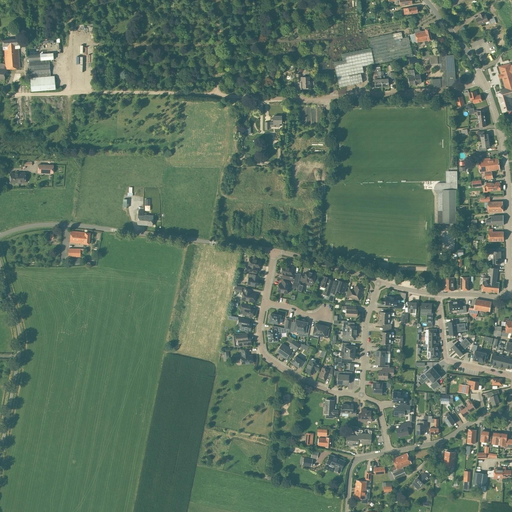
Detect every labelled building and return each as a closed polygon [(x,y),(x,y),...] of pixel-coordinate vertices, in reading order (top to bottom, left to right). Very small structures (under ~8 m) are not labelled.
[(485,22),(488,21),(486,15),(485,15),(484,12),(478,15),(479,18),(476,19),(479,25),(482,24),(483,24),(485,23),(485,22)] [(429,41),(431,40),(428,28),(425,29),(425,30),(414,33),(414,34),(409,35),(413,44),(417,43),(424,41),(425,45),(430,43),(429,41)] [(401,32),(369,39),(371,51),(345,56),(346,63),(334,65),(339,87),(362,82),(360,73),(363,72),(362,66),(412,56),(408,37),(402,38),(401,32)] [(3,50),(4,50),(5,64),(0,63),(0,79),(5,80),(6,69),(20,68),(19,48),(20,48),(19,39),(2,40),(3,50)] [(429,55),(419,57),(420,60),(430,58),(430,64),(441,63),(442,63),(442,68),(441,68),(441,71),(443,71),(443,76),(442,76),(442,79),(440,79),(432,79),(432,88),(440,87),(446,86),(446,87),(448,87),(448,86),(455,86),(453,55),(447,55),(446,52),(437,54),(429,55)] [(55,76),(50,76),(49,60),(53,60),(53,53),(40,54),(28,55),(29,61),(30,79),(31,91),(56,90),(55,76)] [(511,69),(511,65),(510,64),(499,67),(505,88),(502,89),(503,92),(498,94),(500,104),(511,100),(510,98),(511,97),(511,69)] [(381,79),(380,71),(379,66),(371,66),(372,72),(377,71),(378,76),(377,76),(377,79),(374,79),(375,87),(381,87),(381,79)] [(410,70),(411,76),(407,76),(409,85),(421,83),(419,74),(418,75),(417,69),(410,70)] [(384,75),(383,76),(383,71),(380,71),(381,79),(381,87),(388,86),(388,78),(384,79),(384,75)] [(309,77),(301,77),(300,77),(300,74),(296,74),(296,81),(298,81),(298,82),(298,88),(299,89),(304,89),(304,88),(309,87),(309,77)] [(476,91),(473,92),(469,93),(471,100),(473,99),(474,103),(482,101),(480,95),(477,96),(476,91)] [(462,96),(455,98),(458,107),(465,105),(462,96)] [(511,103),(511,100),(500,104),(503,112),(507,111),(507,112),(508,112),(511,111),(511,110),(511,103)] [(484,110),(478,111),(478,110),(474,111),(474,108),(469,109),(469,114),(474,114),(478,113),(479,119),(485,119),(484,110)] [(16,111),(4,111),(4,118),(5,118),(5,119),(13,119),(13,118),(16,118),(16,111)] [(273,116),(273,122),(270,122),(270,127),(273,127),(279,127),(279,123),(281,123),(281,116),(273,116)] [(13,127),(13,119),(5,119),(5,127),(6,127),(6,131),(9,131),(12,131),(12,127),(13,127)] [(479,119),(479,125),(476,125),(476,128),(480,128),(480,127),(486,126),(485,119),(479,119)] [(488,134),(484,134),(484,131),(477,132),(477,136),(481,136),(481,141),(489,139),(488,134)] [(481,141),(482,146),(479,147),(479,151),(487,150),(486,147),(490,147),(489,139),(481,141)] [(491,172),(491,171),(500,169),(498,158),(479,161),(480,172),(484,171),(485,173),(485,180),(493,179),(492,172),(491,172)] [(54,165),(38,164),(38,173),(53,174),(54,165)] [(450,175),(450,183),(437,183),(435,185),(434,187),(434,189),(435,192),(437,193),(438,193),(438,223),(443,223),(448,223),(453,223),(456,223),(456,190),(457,190),(457,171),(450,171),(450,175)] [(501,189),(501,187),(500,187),(500,182),(486,183),(487,186),(484,186),(484,192),(487,192),(487,191),(501,190),(501,189)] [(503,202),(490,202),(490,197),(481,197),(481,202),(484,202),(488,202),(488,208),(488,212),(503,212),(503,202)] [(153,216),(146,215),(146,213),(143,213),(143,211),(138,211),(137,224),(152,226),(153,216)] [(491,219),(487,220),(486,220),(486,225),(497,224),(497,226),(504,225),(503,215),(492,216),(491,219)] [(90,233),(85,233),(71,231),(70,243),(84,244),(89,244),(90,233)] [(195,247),(185,252),(189,258),(198,252),(195,247)] [(80,257),(80,249),(68,248),(68,257),(80,257)] [(501,251),(495,251),(495,248),(492,248),(486,248),(486,255),(488,255),(488,257),(489,257),(489,260),(493,260),(494,263),(501,263),(501,251)] [(256,258),(253,258),(252,258),(252,259),(249,259),(248,265),(246,265),(245,271),(256,273),(257,268),(259,269),(260,261),(257,260),(257,259),(256,258)] [(225,264),(214,267),(215,275),(227,272),(225,264)] [(190,274),(182,267),(177,272),(186,279),(190,274)] [(285,275),(285,279),(293,280),(293,276),(291,275),(292,269),(282,267),(281,274),(285,275)] [(490,282),(496,282),(497,272),(498,272),(498,269),(489,268),(489,273),(491,273),(490,282)] [(316,277),(315,276),(315,274),(312,273),(311,274),(306,272),(305,275),(302,274),(300,281),(306,283),(305,284),(312,286),(312,284),(314,279),(315,279),(316,277)] [(249,278),(247,284),(257,286),(258,279),(256,279),(256,275),(248,274),(248,278),(249,278)] [(323,286),(323,288),(326,289),(325,295),(328,296),(333,280),(330,279),(330,278),(323,276),(320,285),(323,286)] [(454,277),(444,277),(444,291),(454,291),(454,277)] [(470,277),(465,277),(461,277),(461,285),(461,290),(470,290),(470,277)] [(484,277),(483,281),(483,287),(482,291),(498,293),(499,283),(496,282),(490,282),(488,282),(489,278),(484,277)] [(279,284),(277,292),(287,294),(289,286),(288,286),(289,282),(282,281),(281,285),(279,284)] [(337,281),(335,287),(333,286),(331,293),(333,294),(334,290),(344,293),(346,285),(347,286),(347,283),(345,283),(344,283),(337,281)] [(213,296),(216,289),(206,283),(202,291),(213,296)] [(188,287),(176,284),(174,292),(186,295),(188,287)] [(359,287),(355,286),(354,291),(349,289),(347,297),(359,301),(363,288),(362,288),(361,287),(359,287)] [(250,293),(251,290),(244,289),(244,292),(243,292),(241,299),(254,302),(255,294),(250,293)] [(405,304),(402,304),(397,304),(397,298),(386,297),(386,305),(396,305),(395,309),(405,309),(405,304)] [(474,308),(474,309),(475,309),(478,310),(489,312),(491,302),(476,299),(474,308)] [(463,312),(466,312),(465,305),(462,305),(461,300),(448,301),(449,310),(462,308),(463,312)] [(188,301),(180,304),(181,310),(190,308),(188,301)] [(413,313),(413,309),(416,309),(417,303),(409,302),(408,308),(409,308),(408,313),(413,313)] [(433,310),(432,310),(432,304),(422,303),(421,312),(427,313),(427,323),(432,323),(433,310)] [(253,317),(254,310),(250,309),(251,305),(242,304),(240,310),(244,311),(243,315),(253,317)] [(357,310),(356,310),(356,306),(346,306),(343,306),(343,310),(346,310),(346,316),(356,317),(357,310)] [(221,313),(210,308),(207,315),(218,320),(221,313)] [(269,323),(279,325),(281,315),(270,313),(270,315),(269,316),(269,317),(269,319),(269,323)] [(238,328),(241,329),(250,331),(251,324),(249,324),(249,320),(239,318),(238,325),(239,325),(238,328)] [(387,324),(387,328),(391,328),(391,324),(390,324),(390,318),(382,318),(382,321),(380,321),(380,323),(387,324)] [(184,324),(174,319),(171,325),(181,330),(184,324)] [(299,332),(301,321),(298,320),(298,321),(295,320),(294,326),(291,325),(290,332),(294,333),(294,331),(299,332)] [(305,322),(301,321),(299,332),(304,333),(303,335),(307,336),(309,329),(306,329),(307,323),(305,322)] [(356,326),(349,326),(349,322),(343,322),(343,328),(347,328),(346,332),(356,332),(356,330),(356,329),(356,326)] [(319,335),(321,325),(320,325),(318,324),(317,325),(315,324),(314,329),(311,329),(309,335),(313,336),(314,334),(319,335)] [(321,326),(321,325),(319,335),(324,336),(324,338),(328,339),(329,332),(326,332),(327,327),(325,326),(324,325),(322,325),(321,326)] [(281,333),(280,328),(272,326),(272,330),(268,331),(269,342),(272,341),(272,342),(277,342),(276,341),(277,341),(276,334),(281,333)] [(506,331),(501,331),(502,326),(494,326),(494,336),(508,337),(509,333),(511,332),(511,328),(506,328),(506,331)] [(458,334),(457,331),(465,330),(465,327),(448,329),(449,335),(458,334)] [(383,335),(383,338),(391,338),(391,332),(391,328),(387,328),(387,332),(381,332),(381,335),(383,335)] [(346,332),(346,335),(342,335),(342,340),(348,341),(348,338),(355,338),(355,335),(356,335),(356,332),(346,332)] [(238,339),(239,346),(251,345),(250,337),(243,338),(242,334),(236,335),(236,339),(238,339)] [(182,341),(178,336),(171,341),(175,346),(182,341)] [(300,345),(293,341),(293,340),(288,336),(285,339),(291,343),(290,346),(296,350),(300,345)] [(386,344),(386,346),(391,346),(391,338),(383,338),(382,341),(381,341),(381,343),(386,344)] [(452,347),(456,352),(468,341),(466,338),(460,343),(458,341),(452,347)] [(195,342),(189,341),(187,352),(193,353),(195,342)] [(471,344),(468,341),(456,352),(460,357),(467,351),(465,349),(471,344)] [(344,352),(354,353),(354,351),(355,350),(355,348),(355,347),(348,346),(348,343),(342,343),(342,349),(344,349),(344,352)] [(210,344),(198,345),(199,353),(211,352),(210,344)] [(282,344),(276,352),(277,353),(277,354),(279,355),(280,355),(286,359),(292,350),(282,344)] [(376,350),(376,358),(385,358),(386,354),(390,354),(390,348),(383,348),(382,351),(376,350)] [(242,364),(253,363),(252,356),(248,356),(247,350),(241,350),(242,357),(241,357),(242,364)] [(487,352),(480,351),(478,361),(484,362),(487,352)] [(354,353),(344,352),(340,352),(340,356),(341,356),(341,362),(347,362),(347,359),(354,359),(354,358),(355,358),(355,356),(354,355),(354,353)] [(490,364),(497,366),(500,355),(499,355),(499,357),(496,356),(496,354),(493,353),(490,364)] [(303,367),(306,361),(297,355),(296,357),(295,356),(291,363),(299,368),(301,365),(303,367)] [(497,366),(504,367),(506,356),(506,358),(503,358),(503,356),(500,355),(497,366)] [(376,358),(376,364),(385,365),(385,368),(389,368),(390,363),(385,362),(385,358),(376,358)] [(318,371),(320,365),(317,364),(310,361),(306,372),(313,375),(315,370),(318,371)] [(332,376),(333,367),(330,366),(328,370),(323,368),(320,373),(319,374),(319,375),(319,376),(319,377),(326,380),(329,373),(332,375),(332,376)] [(424,374),(428,379),(437,372),(433,367),(424,374)] [(394,371),(399,371),(399,369),(389,368),(389,372),(379,371),(379,379),(388,379),(388,376),(394,376),(394,371)] [(343,375),(338,375),(338,371),(335,371),(335,377),(337,377),(337,384),(342,384),(343,375)] [(346,375),(343,375),(342,384),(348,385),(348,378),(351,378),(352,372),(346,372),(346,375)] [(441,376),(437,372),(428,379),(432,383),(430,385),(434,390),(440,385),(436,380),(441,376)] [(479,382),(468,380),(468,384),(471,385),(471,389),(478,390),(478,388),(479,388),(479,387),(478,387),(479,382)] [(383,387),(383,383),(375,383),(375,386),(373,386),(373,393),(382,394),(382,391),(383,391),(383,387)] [(497,395),(500,394),(498,389),(487,393),(488,397),(490,397),(491,398),(493,405),(499,403),(497,395)] [(393,400),(398,400),(404,401),(404,404),(407,404),(407,398),(404,398),(404,392),(394,392),(393,400)] [(338,410),(333,409),(333,404),(333,400),(325,400),(325,403),(324,403),(323,404),(323,406),(324,407),(324,414),(325,414),(325,416),(338,417),(338,410)] [(467,402),(469,405),(466,407),(470,413),(476,409),(472,403),(473,403),(470,400),(467,402)] [(356,410),(352,410),(353,405),(342,404),(341,413),(348,413),(348,416),(356,417),(356,410)] [(410,413),(410,406),(410,405),(405,404),(405,406),(405,409),(398,408),(395,408),(394,415),(405,416),(405,413),(410,413)] [(458,414),(461,412),(464,417),(470,413),(466,407),(463,409),(461,406),(458,408),(455,410),(458,414)] [(361,408),(361,415),(358,415),(358,424),(361,424),(361,422),(366,422),(366,420),(371,420),(370,422),(371,423),(371,416),(370,416),(370,411),(366,411),(366,409),(361,408)] [(445,414),(447,417),(444,419),(449,427),(455,423),(450,415),(448,412),(445,414)] [(434,419),(432,419),(432,422),(434,422),(434,428),(430,428),(430,434),(439,434),(439,428),(438,428),(438,419),(434,419)] [(414,421),(411,422),(406,423),(407,426),(397,428),(398,436),(409,434),(407,428),(412,427),(414,427),(414,421)] [(421,425),(416,425),(416,434),(424,434),(424,427),(427,427),(427,421),(424,421),(421,421),(421,425)] [(469,430),(467,443),(475,444),(476,430),(469,430)] [(481,437),(481,441),(488,442),(489,432),(482,431),(481,437)] [(493,439),(492,442),(492,444),(499,445),(500,433),(494,432),(493,439)] [(313,443),(314,433),(306,433),(305,442),(313,443)] [(500,433),(499,445),(504,445),(504,448),(508,448),(511,448),(511,439),(506,439),(507,434),(500,433)] [(326,437),(326,438),(319,438),(318,445),(325,446),(325,447),(330,448),(331,438),(326,437)] [(446,451),(445,451),(444,465),(454,467),(455,452),(449,452),(449,451),(446,451)] [(396,469),(391,472),(388,473),(390,481),(394,479),(394,480),(405,475),(403,469),(402,467),(411,463),(407,453),(400,456),(402,461),(399,462),(400,464),(399,464),(401,468),(396,469)] [(334,457),(335,457),(329,455),(326,464),(329,465),(329,466),(333,468),(333,467),(334,467),(334,466),(336,467),(334,471),(339,473),(341,469),(345,461),(334,457)] [(402,461),(400,456),(392,459),(396,469),(401,468),(399,464),(400,464),(399,462),(402,461)] [(299,464),(311,467),(313,459),(304,457),(301,457),(299,464)] [(374,475),(385,474),(384,466),(374,468),(374,475)] [(501,471),(501,469),(494,469),(494,478),(503,478),(503,473),(500,473),(500,471),(501,471)] [(506,469),(501,469),(501,471),(500,471),(500,473),(503,473),(503,478),(507,478),(507,477),(511,477),(511,470),(506,470),(506,469)] [(414,480),(415,480),(412,484),(418,489),(421,486),(426,481),(430,477),(429,476),(431,474),(426,470),(424,472),(420,476),(419,475),(414,480)] [(473,484),(473,489),(485,491),(486,486),(488,474),(475,472),(473,484)] [(356,480),(355,490),(362,491),(362,492),(365,492),(366,481),(356,480)] [(392,491),(391,482),(386,483),(386,482),(382,482),(382,487),(383,487),(384,494),(385,494),(388,494),(388,493),(388,492),(392,491)] [(362,491),(355,490),(354,498),(361,499),(361,503),(367,503),(368,497),(369,497),(369,492),(365,492),(362,492),(362,491)]
